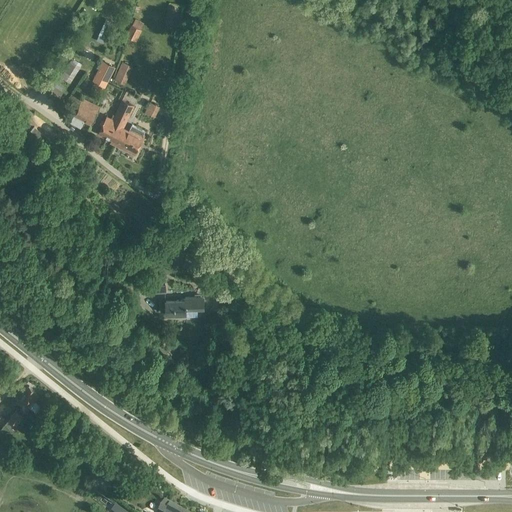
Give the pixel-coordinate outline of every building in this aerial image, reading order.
[(132,25),(131,25),(126,36),(136,41),(142,30),(140,29),(144,23),(135,19),(132,25)] [(90,38),(98,41),(105,25),(97,22),(90,38)] [(111,27),(106,24),(101,35),(106,38),(111,27)] [(73,57),(61,77),(71,83),(83,63),(73,57)] [(102,61),(93,79),(106,85),(115,68),(102,61)] [(114,79),(125,84),(133,66),(122,61),(114,79)] [(40,74),(33,86),(42,91),(49,80),(40,74)] [(58,100),(65,90),(57,84),(50,95),(58,100)] [(83,98),(71,122),(80,128),(84,121),(92,124),(100,106),(83,98)] [(145,112),(156,117),(161,105),(151,100),(145,112)] [(127,122),(131,114),(135,106),(123,101),(116,115),(114,114),(112,118),(107,116),(98,133),(115,141),(120,131),(119,130),(121,126),(124,120),(125,121),(127,122)] [(122,126),(125,121),(124,120),(121,126),(119,130),(120,131),(115,141),(122,144),(120,147),(135,155),(145,134),(144,134),(145,131),(132,124),(129,130),(122,126)] [(186,308),(204,308),(204,296),(185,297),(185,300),(166,300),(166,314),(186,313),(186,308)] [(26,411),(39,396),(34,392),(35,391),(29,386),(17,401),(23,406),(21,407),(22,408),(19,412),(16,410),(5,424),(15,431),(19,425),(17,423),(23,415),(22,414),(25,410),(26,411)] [(446,387),(413,389),(414,415),(448,413),(446,387)] [(161,482),(156,479),(152,486),(157,489),(161,482)] [(181,511),(180,511),(164,503),(159,511),(181,511)]
